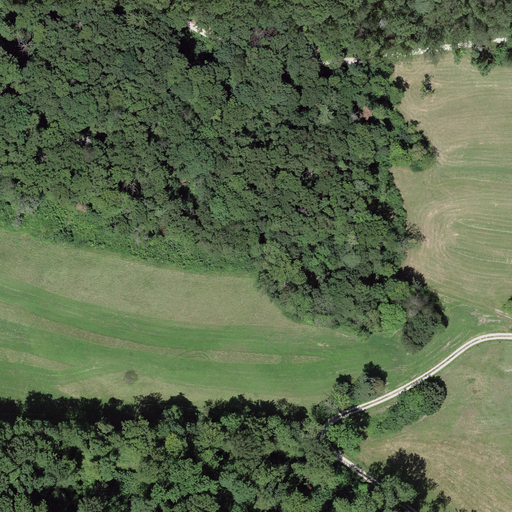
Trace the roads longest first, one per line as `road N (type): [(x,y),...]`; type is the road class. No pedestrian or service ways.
road 1 (track): [(131,0),(232,50),(285,61),(511,41)]
road 2 (track): [(438,511),(410,486),(329,449),(322,429),(413,384),(474,340),(511,337)]
road 3 (track): [(511,321),(404,284),(270,275)]
road 4 (track): [(322,429),(280,419),(152,413)]
